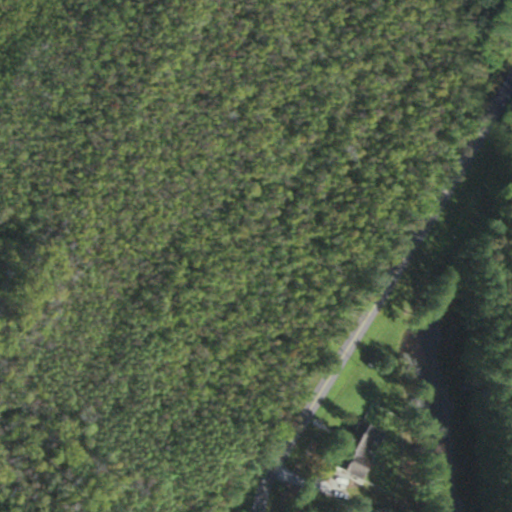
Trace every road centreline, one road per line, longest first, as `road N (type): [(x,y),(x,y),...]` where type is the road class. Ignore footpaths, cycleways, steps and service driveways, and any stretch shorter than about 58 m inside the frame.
road 1 (residential): [(511,83),(356,329),(265,481),(255,511)]
road 2 (residential): [(0,228),(253,511)]
